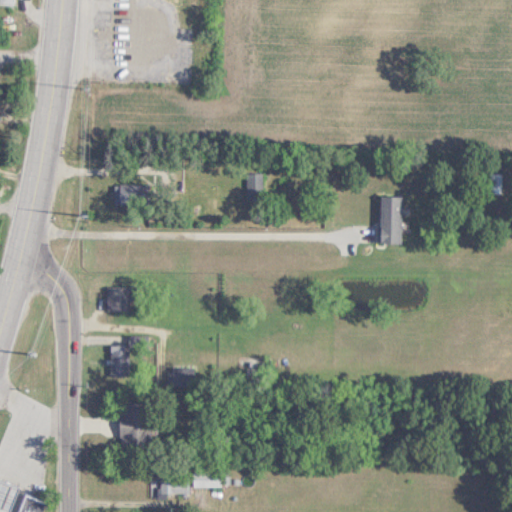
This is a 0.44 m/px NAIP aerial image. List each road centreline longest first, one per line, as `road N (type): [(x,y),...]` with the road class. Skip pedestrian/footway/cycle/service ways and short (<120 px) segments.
road 1 (secondary): [(0,326),(37,170),(60,0)]
road 2 (tertiary): [(66,511),(67,305),(62,288),(18,255)]
